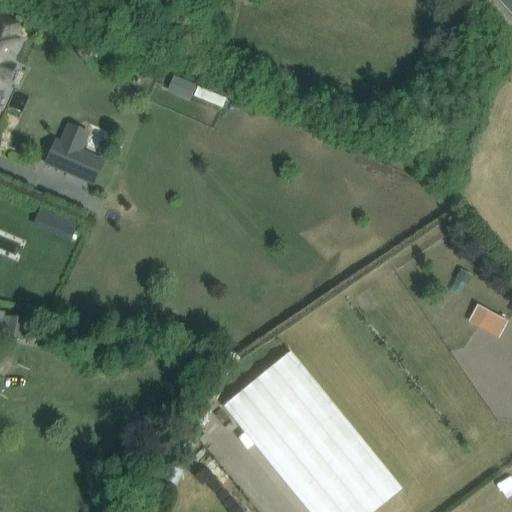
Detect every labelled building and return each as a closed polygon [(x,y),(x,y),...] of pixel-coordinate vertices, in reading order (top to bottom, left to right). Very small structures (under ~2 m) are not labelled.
[(14,41),(0,34),(0,79),(7,82),(13,68),(4,64),(14,41)] [(173,78),(167,93),(178,98),(184,82),(173,78)] [(186,79),(181,90),(236,111),(241,99),(186,79)] [(101,164),(56,144),(47,164),(93,184),(101,164)] [(62,221),(56,235),(70,241),(75,227),(62,221)] [(476,307),(469,323),(479,328),(487,314),(487,313),(476,307)] [(290,354),(222,408),(306,511),(376,511),(402,492),(290,354)]
